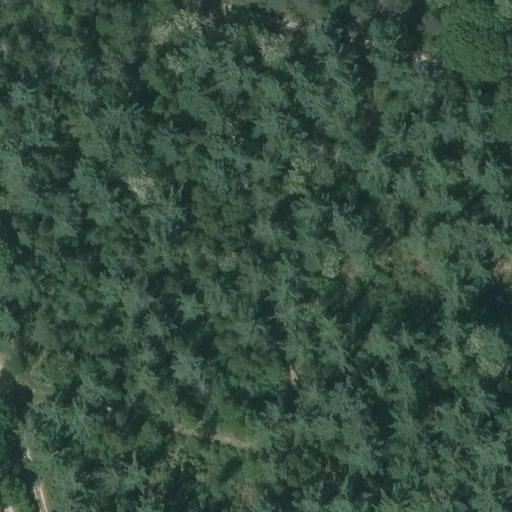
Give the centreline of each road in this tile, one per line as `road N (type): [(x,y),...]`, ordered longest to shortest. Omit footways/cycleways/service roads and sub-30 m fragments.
road 1 (track): [(330,511),(193,3)]
road 2 (track): [(487,511),(129,414),(2,392)]
road 3 (track): [(493,75),(193,3)]
road 4 (track): [(0,387),(43,511)]
